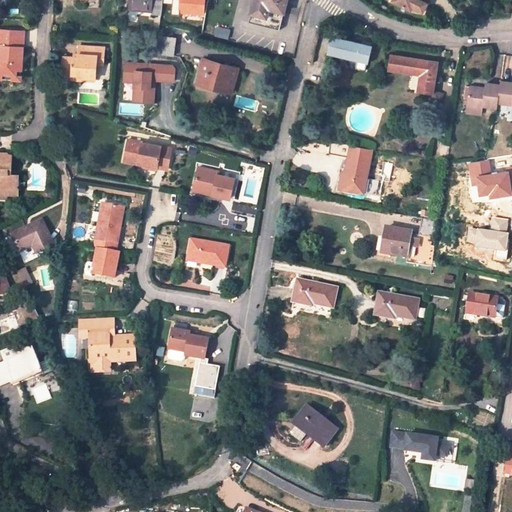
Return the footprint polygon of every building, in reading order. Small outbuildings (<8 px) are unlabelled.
[(129,0),(129,10),(153,12),(153,4),(162,5),(162,0),(129,0)] [(177,0),(177,13),(205,15),(206,0),(177,0)] [(286,0),(254,0),(249,22),(279,30),(286,0)] [(393,0),(394,1),(412,9),(424,11),(428,3),(426,2),(426,0),(393,0)] [(23,62),(24,31),(0,29),(0,71),(16,72),(16,62),(23,62)] [(371,42),(362,40),(361,43),(332,36),(327,54),(357,61),(366,63),(371,42)] [(173,56),(175,39),(160,37),(158,54),(173,56)] [(104,60),(104,48),(79,46),(78,53),(78,58),(74,57),(63,57),(62,74),(72,75),(73,80),(83,81),(83,79),(96,79),(97,66),(97,59),(104,60)] [(433,94),(438,62),(391,55),(389,71),(420,76),(418,92),(433,94)] [(231,93),(237,70),(202,61),(196,84),(231,93)] [(366,63),(357,61),(355,69),(364,71),(366,63)] [(0,78),(21,80),(23,62),(16,62),(16,72),(0,71),(0,78)] [(173,67),(126,62),(125,81),(135,82),(135,87),(141,88),(141,101),(154,102),(156,81),(174,83),(175,70),(173,67)] [(511,107),(511,83),(499,82),(499,86),(497,104),(507,105),(510,105),(510,108),(511,107)] [(484,90),(469,88),(467,108),(483,110),(483,108),(496,109),(497,104),(499,86),(485,85),(484,90)] [(167,169),(171,148),(127,141),(124,161),(139,164),(159,167),(167,169)] [(12,170),(12,156),(0,155),(0,195),(8,196),(18,196),(19,177),(12,177),(12,170)] [(369,162),(349,158),(343,189),(363,192),(369,162)] [(218,173),(199,168),(194,187),(213,191),(213,195),(230,199),(234,180),(217,176),(218,173)] [(500,214),(505,215),(508,195),(499,193),(500,186),(488,184),(486,191),(471,188),(467,208),(490,212),(500,214)] [(120,206),(103,203),(94,247),(98,248),(116,251),(120,228),(116,227),(120,206)] [(116,227),(120,228),(124,207),(120,206),(116,227)] [(408,258),(407,264),(432,268),(438,221),(421,218),(418,235),(416,249),(410,248),(408,258)] [(11,235),(19,252),(33,246),(35,245),(39,253),(53,247),(41,220),(11,235)] [(385,228),(381,254),(408,258),(410,248),(412,234),(412,233),(385,228)] [(416,249),(418,235),(412,234),(410,248),(416,249)] [(225,267),(228,247),(191,240),(187,260),(225,267)] [(33,246),(19,252),(25,264),(38,257),(37,254),(33,246)] [(93,274),(114,278),(119,252),(116,251),(98,248),(93,274)] [(22,286),(31,284),(27,270),(18,272),(22,286)] [(0,295),(11,292),(5,277),(0,279),(0,295)] [(332,307),(336,289),(298,282),(293,302),(314,306),(315,304),(332,307)] [(511,323),(511,299),(470,293),(467,314),(495,318),(494,327),(511,329),(511,323)] [(415,319),(418,301),(379,295),(376,315),(394,318),(395,315),(415,319)] [(40,318),(34,305),(28,308),(27,316),(34,320),(40,318)] [(189,332),(173,329),(169,349),(167,356),(169,359),(182,362),(185,360),(186,355),(205,359),(209,340),(196,337),(189,336),(189,332)] [(90,331),(90,338),(90,346),(91,360),(110,359),(110,362),(136,361),(135,336),(110,337),(110,330),(90,331)] [(0,361),(0,388),(41,375),(33,350),(0,361)] [(214,398),(220,365),(198,361),(192,394),(214,398)] [(337,430),(307,407),(294,424),(296,426),(309,436),(323,447),(337,430)] [(296,426),(290,433),(304,443),(309,436),(296,426)] [(438,440),(393,433),(392,447),(405,449),(405,451),(424,453),(423,460),(435,462),(436,455),(447,457),(449,446),(438,444),(438,440)]
